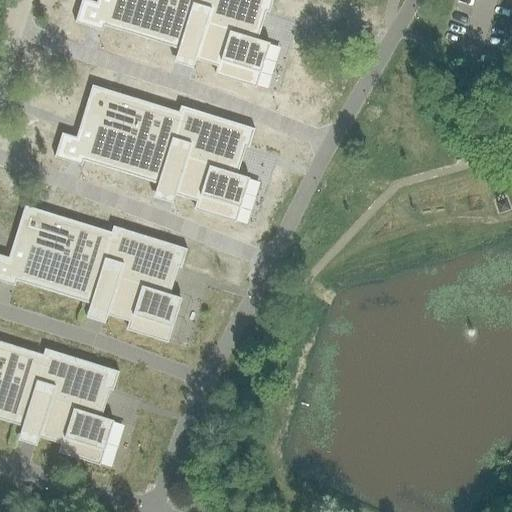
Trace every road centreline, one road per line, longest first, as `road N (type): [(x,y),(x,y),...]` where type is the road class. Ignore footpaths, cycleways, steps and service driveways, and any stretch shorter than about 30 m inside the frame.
road 1 (residential): [(336,144),(17,30)]
road 2 (residential): [(266,261),(0,155)]
road 3 (residential): [(204,380),(0,309)]
road 4 (residential): [(336,144),(415,0)]
road 5 (residential): [(0,465),(153,506)]
road 6 (residential): [(266,261),(336,144)]
road 7 (residential): [(153,506),(204,380)]
road 8 (residential): [(204,380),(266,261)]
